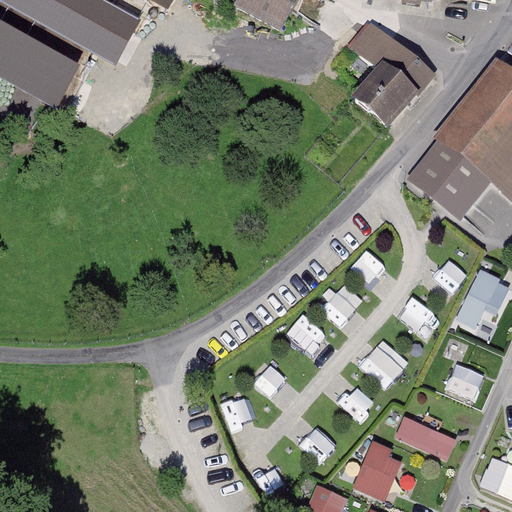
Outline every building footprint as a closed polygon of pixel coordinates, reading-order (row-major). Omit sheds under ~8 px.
[(247,0),(241,10),(287,36),(306,0),(247,0)] [(438,83),(374,28),(356,49),(382,72),(420,104),(438,83)] [(286,55),(315,75),(325,60),(296,40),(286,55)] [(491,186),(511,202),(511,66),(505,61),(408,182),(461,224),(491,186)] [(351,109),(389,141),(420,104),(382,72),(351,109)] [(370,253),(355,270),(376,288),(391,270),(370,253)] [(485,316),(502,322),(511,295),(511,286),(478,274),(458,325),(479,333),(485,316)] [(339,300),(326,318),(341,329),(354,311),(339,300)] [(313,357),(330,337),(303,314),(285,333),(313,357)] [(386,358),(373,377),(395,393),(409,374),(386,358)] [(267,361),(249,378),(271,401),(289,384),(267,361)] [(445,387),(470,398),(482,372),(457,361),(445,387)] [(360,422),(375,404),(354,386),(339,404),(360,422)] [(396,440),(451,465),(460,445),(405,419),(396,440)] [(407,463),(373,448),(355,490),(389,505),(407,463)] [(511,502),(511,468),(492,463),(482,493),(511,502)] [(347,511),(352,501),(320,489),(311,511),(347,511)]
